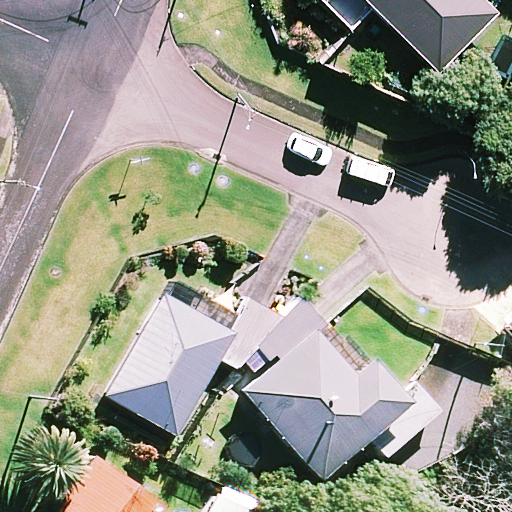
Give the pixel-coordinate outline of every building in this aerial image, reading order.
[(321,0),(349,27),(371,5),(432,66),(489,9),(479,0),(321,0)] [(224,335),(156,296),(99,398),(167,436),(224,335)] [(344,375),(306,331),(234,393),(307,480),(362,433),(380,454),(431,411),(410,386),(395,399),(362,360),(344,375)] [(162,457),(142,482),(171,505),(191,480),(162,457)] [(150,511),(152,510),(84,461),(47,511),(150,511)] [(243,511),(247,502),(205,488),(196,511),(243,511)]
